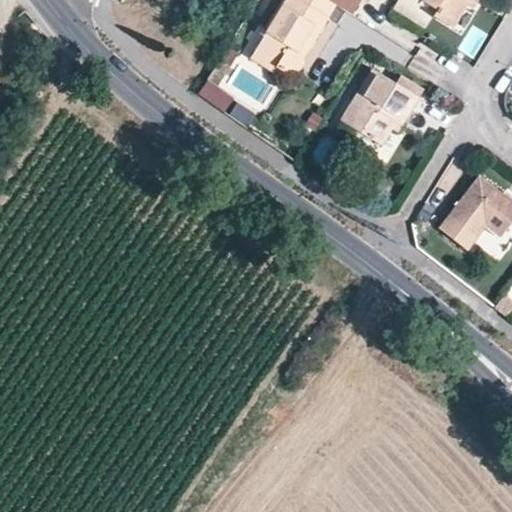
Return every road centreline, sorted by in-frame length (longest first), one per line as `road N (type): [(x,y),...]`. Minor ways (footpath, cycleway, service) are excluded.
road 1 (tertiary): [(46,0),(128,84),(377,267),(511,384)]
road 2 (residential): [(511,144),(472,112),(511,46)]
